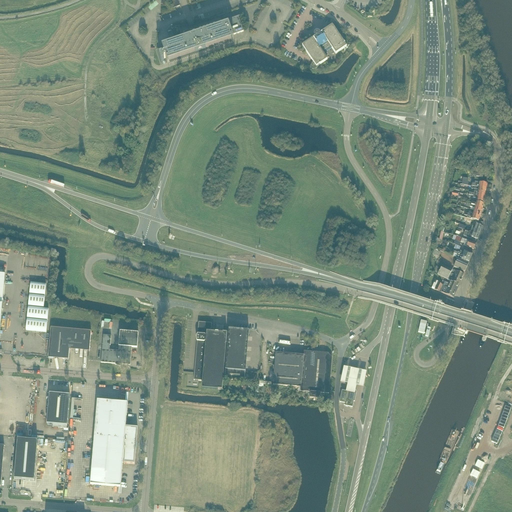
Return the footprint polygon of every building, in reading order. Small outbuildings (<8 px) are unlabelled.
[(232,36),(244,32),(238,17),(234,18),(234,19),(233,19),(232,19),(231,19),(229,20),(230,20),(230,22),(227,24),(226,22),(227,21),(221,22),(219,23),(219,24),(220,24),(222,28),(199,36),(198,33),(192,35),(193,38),(183,41),(164,48),(165,51),(159,53),(158,50),(157,50),(161,62),(164,61),(164,59),(166,58),(167,63),(168,63),(167,61),(233,39),(234,40),(232,36)] [(219,24),(219,23),(221,22),(220,18),(192,28),(179,28),(183,41),(193,38),(192,35),(198,33),(199,36),(222,28),(220,24),(219,24)] [(336,54),(347,47),(332,26),(319,35),(318,33),(315,35),(316,37),(302,46),(316,67),(327,60),(323,54),(332,48),(336,54)] [(481,213),(482,209),(466,204),(466,206),(474,209),(474,211),(481,213)] [(465,213),(464,216),(465,216),(468,217),(467,219),(468,219),(477,222),(478,222),(480,217),(468,214),(466,213),(465,213)] [(481,229),(475,227),(472,226),(470,232),(469,231),(469,233),(479,236),(481,229)] [(479,236),(469,233),(465,231),(463,236),(471,239),(472,238),(478,240),(479,236)] [(462,239),(461,243),(464,244),(464,246),(474,249),(476,244),(473,243),(466,240),(466,241),(462,239)] [(458,253),(456,259),(457,259),(461,261),(468,264),(471,258),(459,254),(458,253)] [(468,264),(461,261),(457,259),(454,268),(465,273),(468,264)] [(452,272),(452,271),(442,266),(440,272),(439,271),(438,276),(448,280),(452,272)] [(452,272),(448,280),(450,281),(449,284),(458,288),(459,286),(464,275),(455,271),(454,271),(452,271),(452,272)] [(33,285),(29,330),(50,332),(52,308),(47,308),(50,283),(32,281),(32,285),(33,285)] [(449,284),(445,283),(440,293),(454,299),(454,298),(458,288),(449,284)] [(490,320),(485,331),(482,338),(482,339),(482,340),(483,340),(483,341),(484,341),(485,341),(486,340),(493,322),(494,321),(493,320),(492,319),(491,319),(491,320),(490,320)] [(211,333),(212,324),(199,323),(198,336),(199,336),(199,341),(197,341),(194,381),(203,381),(202,389),(218,390),(222,390),(223,381),(226,344),(227,334),(223,333),(223,334),(211,333)] [(90,347),(91,332),(51,328),(48,358),(69,360),(70,345),(90,347)] [(226,360),(246,362),(249,335),(249,331),(236,330),(234,330),(229,330),(226,360)] [(139,333),(138,333),(120,332),(119,346),(119,351),(110,351),(110,346),(111,336),(103,336),(101,363),(116,364),(116,365),(115,365),(121,367),(119,366),(120,364),(121,365),(130,365),(132,348),(137,348),(139,333)] [(273,381),(273,385),(301,388),(301,392),(306,392),(306,394),(308,398),(310,398),(310,399),(312,399),(320,399),(321,395),(321,394),(321,393),(329,394),(330,378),(330,374),(331,374),(332,358),(328,354),(324,353),(324,354),(320,353),(312,352),(311,352),(309,352),(308,352),(304,351),(304,355),(296,355),(292,355),(292,354),(282,354),(278,354),(278,353),(276,353),(274,369),(275,369),(274,373),(274,377),(274,381),(273,381)] [(226,360),(225,371),(245,372),(246,372),(246,362),(226,360)] [(367,372),(344,367),(341,383),(348,384),(346,392),(355,394),(357,386),(364,388),(367,372)] [(244,382),(245,372),(225,371),(225,380),(244,382)] [(348,389),(347,392),(342,391),(340,403),(345,404),(344,406),(352,408),(354,402),(355,402),(354,402),(356,393),(355,391),(348,389)] [(67,426),(70,395),(50,394),(47,424),(67,426)] [(126,427),(128,403),(97,401),(90,485),(121,487),(123,464),(135,465),(138,428),(126,427)] [(35,481),(38,441),(18,439),(14,479),(35,481)]
